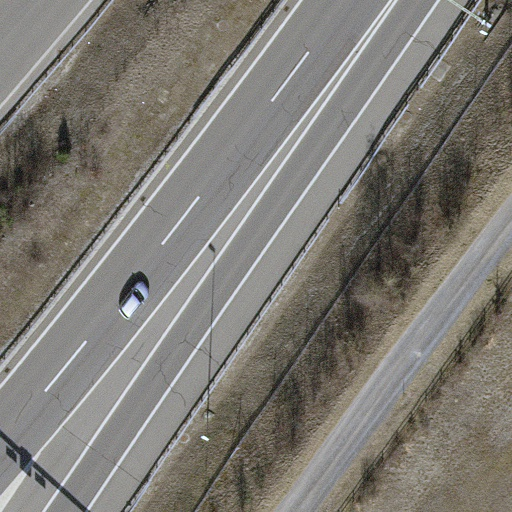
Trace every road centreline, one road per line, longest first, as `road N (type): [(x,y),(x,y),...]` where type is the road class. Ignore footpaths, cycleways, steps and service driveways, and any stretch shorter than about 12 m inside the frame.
road 1 (motorway): [(62,511),(390,0)]
road 2 (motorway): [(0,453),(357,0)]
road 3 (track): [(299,511),(511,222)]
